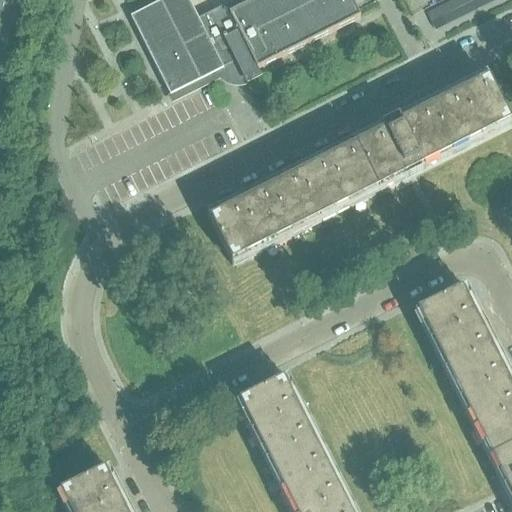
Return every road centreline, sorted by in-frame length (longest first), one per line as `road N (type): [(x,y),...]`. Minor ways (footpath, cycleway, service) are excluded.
road 1 (residential): [(103,244),(119,227),(511,28)]
road 2 (residential): [(511,300),(491,268),(470,265),(121,438)]
road 3 (residential): [(103,244),(55,155),(79,0)]
road 4 (residential): [(121,438),(80,329),(81,285),(103,244)]
